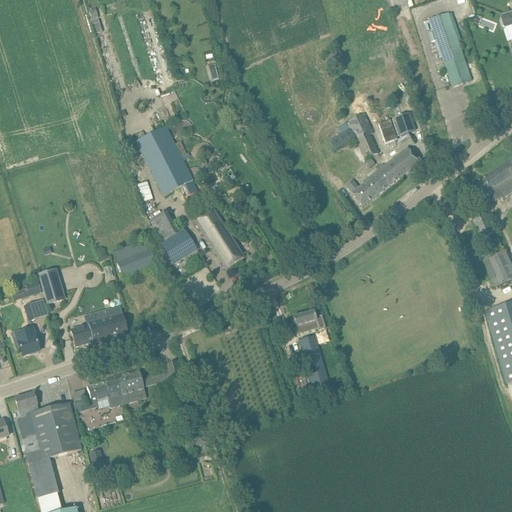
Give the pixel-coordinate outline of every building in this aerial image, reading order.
[(511,12),(502,16),(500,18),(504,27),(506,28),(511,26),(511,12)] [(448,15),(429,21),(436,43),(433,44),(439,60),(441,60),(451,90),(471,83),(448,15)] [(337,50),(324,59),(328,66),(342,57),(337,50)] [(214,66),(208,68),(212,81),(218,79),(214,66)] [(409,114),(392,120),(398,137),(415,131),(409,114)] [(392,120),(377,125),(383,142),(398,137),(392,120)] [(166,128),(137,142),(164,196),(193,182),(166,128)] [(331,143),(337,153),(338,152),(343,149),(356,141),(351,131),(350,131),(343,136),(331,143)] [(352,182),(345,186),(352,194),(351,195),(362,208),(419,164),(407,149),(362,184),(364,185),(358,189),(352,182)] [(511,161),(469,189),(479,205),(492,197),(495,202),(501,198),(502,200),(511,193),(511,161)] [(220,167),(184,190),(191,201),(227,178),(220,167)] [(213,212),(196,223),(225,270),(243,259),(213,212)] [(486,213),(472,220),(482,241),(496,234),(490,221),(487,216),(486,213)] [(183,230),(160,245),(173,266),(197,251),(183,230)] [(149,251),(116,264),(121,277),(155,264),(149,251)] [(483,261),(495,289),(511,281),(511,264),(507,252),(483,261)] [(55,270),(38,275),(39,280),(47,306),(64,300),(55,270)] [(26,289),(19,292),(21,300),(29,297),(40,293),(37,283),(25,287),(26,289)] [(511,304),(486,312),(507,385),(511,383),(511,304)] [(32,306),(24,308),(29,322),(36,320),(32,306)] [(87,327),(70,332),(75,348),(93,343),(93,345),(127,335),(122,318),(109,321),(106,312),(84,318),(87,327)] [(313,313),(292,318),(295,328),(294,329),(296,336),(318,330),(318,332),(325,330),(321,317),(315,319),(313,313)] [(31,328),(11,334),(14,344),(16,351),(20,350),(22,358),(39,352),(32,330),(31,328)] [(301,341),(299,342),(315,396),(330,391),(317,346),(314,337),(305,340),(301,341)] [(177,364),(166,367),(168,376),(172,387),(183,384),(177,364)] [(138,372),(115,379),(122,406),(146,399),(141,383),(138,372)] [(105,383),(87,388),(89,398),(91,405),(107,400),(110,410),(122,406),(115,379),(104,382),(105,383)] [(85,390),(73,392),(76,412),(88,410),(85,390)] [(33,394),(15,400),(21,420),(17,421),(20,430),(31,427),(28,415),(39,412),(33,394)] [(31,427),(20,430),(23,443),(29,465),(49,459),(52,459),(81,451),(69,405),(39,412),(28,415),(31,427)] [(98,452),(88,455),(98,486),(115,480),(112,470),(105,473),(98,452)] [(49,459),(29,465),(35,488),(56,483),(49,459)]
